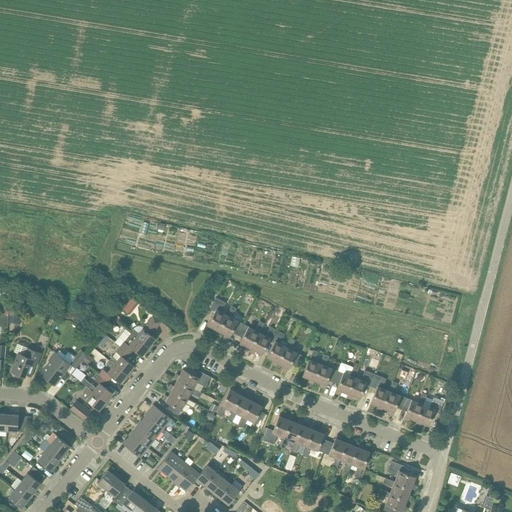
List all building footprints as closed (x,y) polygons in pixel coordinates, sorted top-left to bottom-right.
[(132,298),(123,309),(130,315),(139,303),(132,298)] [(211,320),(208,325),(211,327),(214,328),(213,329),(213,331),(214,331),(215,332),(215,333),(216,334),(217,334),(218,333),(219,331),(227,315),(224,314),(221,312),(223,308),(225,303),(220,301),(216,298),(213,303),(210,308),(213,310),(215,311),(214,314),(211,320)] [(227,315),(219,331),(220,332),(221,332),(225,334),(223,336),(226,338),(225,339),(228,340),(232,332),(238,335),(243,324),(232,318),(237,309),(234,308),(233,307),(232,306),(229,311),(227,315)] [(20,324),(21,316),(17,316),(17,313),(11,312),(10,315),(9,315),(8,323),(20,324)] [(0,321),(8,323),(9,315),(0,314),(0,321)] [(131,333),(149,347),(156,338),(151,334),(162,322),(153,315),(140,333),(135,329),(131,333)] [(243,324),(238,335),(243,338),(238,346),(241,347),(241,346),(244,347),(245,345),(248,347),(251,348),(260,333),(265,324),(262,322),(260,322),(256,330),(243,324)] [(251,348),(249,351),(252,353),(252,352),(254,353),(256,351),(262,354),(269,340),(272,341),(277,331),(270,327),(266,335),(260,333),(251,348)] [(277,331),(272,341),(274,343),(267,357),(273,360),(272,362),(274,363),(274,364),(276,366),(278,363),(286,346),(281,343),(285,335),(277,331)] [(129,337),(128,336),(120,346),(130,354),(133,349),(142,356),(149,347),(131,333),(129,337)] [(278,363),(284,366),(283,368),(285,369),(284,370),(287,372),(291,363),(296,366),(303,355),(291,349),(295,340),(291,338),(286,346),(278,363)] [(113,357),(110,361),(127,374),(135,365),(126,359),(130,354),(120,346),(116,351),(122,355),(118,360),(113,357)] [(41,353),(27,348),(24,355),(18,353),(11,372),(15,373),(15,375),(22,376),(24,377),(29,363),(36,366),(41,353)] [(313,349),(303,376),(310,378),(309,381),(311,382),(311,383),(313,384),(314,380),(321,363),(314,360),(318,351),(313,349)] [(77,366),(82,360),(87,354),(82,350),(72,362),(77,366)] [(56,352),(49,360),(51,362),(41,374),(55,384),(71,364),(56,352)] [(93,358),(87,354),(82,360),(88,365),(93,358)] [(321,363),(314,380),(317,381),(322,383),(321,386),(322,386),(322,387),(324,388),(326,385),(328,380),(333,382),(338,370),(325,365),(329,356),(327,355),(324,354),(321,363)] [(121,383),(127,374),(110,361),(107,365),(112,368),(108,374),(121,383)] [(30,364),(25,374),(32,377),(36,366),(30,364)] [(338,370),(333,382),(339,384),(336,393),(338,394),(339,393),(341,394),(342,391),(346,393),(348,394),(355,377),(359,368),(356,367),(354,366),(350,375),(338,370)] [(174,378),(177,380),(177,379),(194,388),(197,382),(205,387),(211,377),(200,371),(197,376),(183,369),(180,375),(177,374),(176,376),(175,375),(174,378)] [(348,394),(347,397),(349,398),(350,397),(352,398),(353,396),(360,398),(365,384),(371,386),(375,374),(365,370),(361,379),(355,377),(348,394)] [(80,381),(106,401),(113,393),(105,386),(109,381),(99,373),(95,378),(101,383),(97,388),(84,377),(80,381)] [(375,374),(371,386),(377,389),(371,403),(378,405),(377,408),(379,409),(379,410),(381,411),(383,407),(382,407),(388,390),(382,387),(386,378),(375,374)] [(177,379),(177,380),(174,385),(172,384),(170,386),(168,388),(172,390),(188,399),(191,393),(200,397),(202,393),(194,388),(177,379)] [(106,401),(80,381),(80,382),(87,387),(80,396),(87,401),(99,410),(106,401)] [(388,390),(382,407),(383,407),(385,408),(389,410),(388,412),(390,413),(390,414),(392,415),(394,412),(396,407),(402,409),(406,397),(394,392),(397,383),(396,382),(392,381),(388,390)] [(225,399),(217,413),(221,416),(226,407),(232,411),(242,394),(243,391),(241,390),(240,391),(238,390),(237,392),(230,389),(225,399)] [(188,399),(172,390),(168,396),(166,395),(165,397),(164,397),(163,399),(171,403),(168,409),(179,415),(185,403),(194,408),(197,403),(188,399)] [(406,397),(402,409),(407,411),(405,416),(404,420),(406,421),(407,420),(409,420),(410,418),(414,420),(416,420),(423,403),(427,394),(424,393),(422,392),(419,401),(406,397)] [(232,411),(228,419),(230,420),(232,421),(237,413),(243,416),(252,400),(254,397),(251,396),(251,397),(248,395),(247,398),(243,396),(241,395),(242,394),(232,411)] [(416,420),(415,424),(418,425),(418,424),(420,425),(421,423),(428,425),(434,411),(439,413),(444,401),(433,397),(429,406),(423,403),(416,420)] [(243,416),(238,425),(242,427),(243,427),(248,419),(259,425),(260,424),(265,414),(260,411),(264,403),(262,401),(261,402),(259,401),(258,403),(255,402),(252,400),(243,416)] [(84,419),(90,411),(77,401),(71,409),(84,419)] [(219,406),(213,403),(210,410),(215,413),(219,406)] [(154,405),(147,415),(163,428),(171,418),(164,412),(154,405)] [(215,415),(208,412),(205,418),(212,421),(215,415)] [(0,429),(7,430),(9,414),(0,413),(0,429)] [(19,415),(9,414),(7,430),(18,431),(19,415)] [(163,428),(147,415),(139,424),(156,438),(163,428)] [(32,416),(25,416),(24,432),(25,432),(31,425),(32,416)] [(268,427),(263,439),(274,444),(278,434),(284,437),(291,420),(292,417),(290,416),(289,417),(287,416),(286,418),(279,416),(274,430),(268,427)] [(44,423),(54,432),(59,426),(49,417),(44,423)] [(284,437),(280,446),(282,447),(285,448),(289,439),(296,441),(302,425),(303,421),(301,420),(301,421),(298,420),(297,423),(292,421),(291,420),(284,437)] [(139,424),(131,434),(148,448),(156,438),(139,424)] [(296,441),(292,451),(295,452),(296,452),(300,443),(306,446),(313,429),(315,425),(312,424),(312,425),(309,425),(308,427),(305,426),(302,425),(296,441)] [(306,446),(303,455),(307,457),(311,447),(312,447),(324,453),(329,441),(322,438),(326,430),(323,429),(323,430),(320,429),(319,431),(318,431),(313,429),(306,446)] [(195,434),(188,430),(184,437),(191,441),(195,434)] [(51,444),(64,454),(71,446),(54,432),(47,441),(51,444)] [(148,448),(131,434),(123,444),(140,457),(148,448)] [(167,439),(172,443),(176,438),(171,434),(167,439)] [(329,441),(324,453),(336,457),(332,466),(334,467),(337,468),(341,459),(347,442),(344,441),(341,440),(342,437),(339,436),(340,435),(337,434),(336,438),(334,443),(329,441)] [(64,454),(51,444),(47,441),(45,439),(39,447),(45,452),(58,462),(64,454)] [(347,442),(341,459),(347,461),(343,471),(347,472),(348,473),(352,463),(358,447),(357,446),(352,444),(353,442),(351,441),(351,440),(348,439),(347,442)] [(210,442),(206,447),(213,451),(210,454),(214,457),(221,447),(217,445),(210,442)] [(358,447),(352,463),(359,466),(355,475),(359,478),(363,468),(370,451),(363,449),(364,446),(362,445),(362,444),(360,443),(358,447)] [(159,451),(164,455),(168,450),(163,446),(159,451)] [(9,453),(5,450),(0,456),(0,462),(1,463),(9,453)] [(167,476),(181,459),(171,451),(158,468),(167,476)] [(58,462),(45,452),(39,460),(51,470),(58,462)] [(147,462),(152,466),(156,462),(150,457),(147,462)] [(167,476),(177,484),(190,467),(181,459),(167,476)] [(239,463),(245,468),(248,464),(242,459),(239,463)] [(294,463),(288,460),(285,467),(292,469),(294,463)] [(411,488),(415,489),(416,487),(415,487),(416,484),(413,483),(416,476),(401,471),(403,465),(392,461),(388,471),(397,475),(395,481),(411,488)] [(187,491),(197,479),(208,465),(207,464),(199,474),(190,467),(177,484),(187,491)] [(197,479),(205,485),(216,471),(208,465),(197,479)] [(107,489),(119,474),(115,470),(113,474),(108,470),(98,482),(107,489)] [(205,485),(213,492),(224,478),(216,471),(205,485)] [(22,480),(35,491),(41,483),(28,472),(22,480)] [(451,472),(448,482),(458,486),(461,476),(451,472)] [(111,498),(117,503),(129,488),(124,484),(125,483),(120,480),(123,476),(119,474),(107,489),(114,495),(111,498)] [(213,492),(221,498),(232,484),(224,478),(213,492)] [(409,494),(411,488),(395,481),(395,482),(385,478),(383,482),(393,486),(390,493),(407,499),(410,501),(411,498),(410,498),(411,495),(409,494)] [(22,480),(15,489),(28,499),(35,491),(22,480)] [(335,489),(341,491),(343,485),(337,483),(335,489)] [(232,484),(221,498),(229,504),(240,491),(232,484)] [(132,509),(142,497),(137,493),(140,490),(136,486),(132,491),(129,488),(117,503),(122,507),(124,503),(132,509)] [(28,499),(15,489),(9,497),(22,507),(28,499)] [(407,499),(390,493),(381,489),(379,494),(389,498),(384,510),(389,511),(396,511),(397,509),(402,511),(403,510),(406,511),(407,509),(406,509),(407,507),(404,506),(407,499)] [(489,497),(486,495),(481,506),(485,507),(491,510),(495,498),(489,496),(489,497)] [(88,511),(92,508),(93,506),(81,496),(74,504),(78,507),(84,511),(88,511)] [(132,509),(135,511),(143,511),(153,500),(149,497),(146,500),(142,497),(132,509)] [(157,511),(159,510),(154,506),(157,503),(153,500),(143,511),(157,511)]
